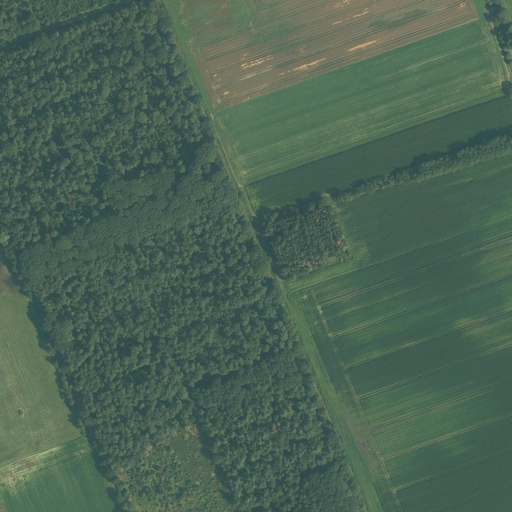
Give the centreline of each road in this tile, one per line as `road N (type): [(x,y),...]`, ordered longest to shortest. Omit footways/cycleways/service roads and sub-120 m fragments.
road 1 (unclassified): [(0,211),(124,511)]
road 2 (unclassified): [(0,49),(134,0)]
